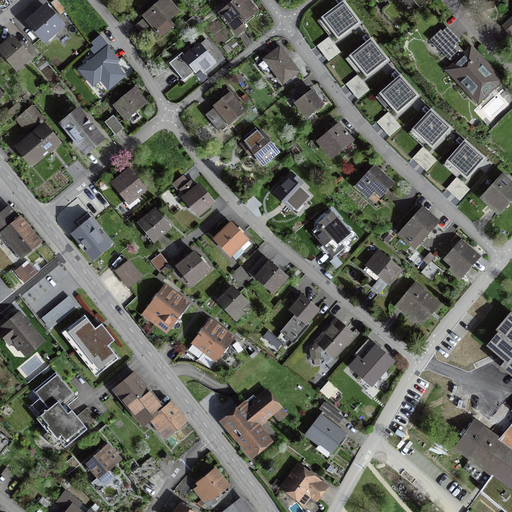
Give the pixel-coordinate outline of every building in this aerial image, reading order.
[(65,11),(56,0),(54,0),(50,3),(59,15),(65,11)] [(162,0),(144,16),(156,30),(177,13),(166,0),(162,0)] [(241,23),(255,12),(244,0),(237,0),(221,13),(233,28),(232,29),(236,35),(245,29),(241,23)] [(358,22),(344,3),(324,18),(338,37),(355,25),(358,22)] [(61,26),(45,8),(28,23),(44,41),(61,26)] [(457,42),(445,30),(432,42),(444,54),(451,48),(458,55),(459,54),(462,57),(455,64),(455,65),(453,67),(463,77),(457,82),(471,96),(473,94),(480,100),(501,81),(484,62),(483,62),(480,65),(476,60),(477,58),(470,50),(465,54),(455,44),(457,42)] [(12,37),(0,47),(0,52),(16,71),(30,58),(12,37)] [(372,41),(352,57),(367,75),(383,62),(387,59),(372,41)] [(207,69),(214,63),(200,46),(185,58),(182,54),(169,64),(183,81),(203,65),(207,69)] [(297,72),(279,49),(264,60),(282,83),(297,72)] [(113,71),(118,66),(107,53),(81,75),(92,88),(103,79),(111,88),(121,80),(113,71)] [(401,78),(382,94),(398,112),(414,98),(417,96),(401,78)] [(126,118),(143,104),(133,91),(116,105),(126,118)] [(321,105),(311,92),(296,104),(306,117),(321,105)] [(242,112),(229,96),(215,107),(228,123),(242,112)] [(29,108),(21,115),(31,127),(39,120),(29,108)] [(73,137),(85,152),(101,139),(89,124),(83,129),(80,125),(85,120),(79,112),(63,125),(73,137)] [(431,112),(415,130),(432,146),(447,131),(449,128),(431,112)] [(104,123),(114,134),(122,128),(113,116),(104,123)] [(36,134),(20,147),(33,162),(56,143),(41,125),(33,131),(36,134)] [(338,126),(319,142),(331,157),(350,141),(338,126)] [(252,136),(244,143),(262,164),(277,152),(261,133),(255,139),(252,136)] [(465,143),(449,162),(466,177),(481,160),(483,158),(465,143)] [(363,176),(353,186),(366,199),(376,190),(382,195),(394,184),(375,165),(363,176)] [(144,190),(128,171),(113,184),(119,191),(117,193),(124,202),(133,195),(135,197),(144,190)] [(283,182),(284,183),(274,194),(288,208),(296,199),(298,201),(306,193),(298,186),(301,183),(291,174),(283,182)] [(186,182),(182,176),(172,184),(176,190),(186,182)] [(511,186),(503,177),(482,198),(498,214),(511,200),(511,186)] [(197,214),(212,203),(199,187),(195,190),(194,188),(191,191),(192,192),(185,198),(197,214)] [(38,243),(9,208),(0,215),(0,236),(8,246),(9,246),(19,259),(38,243)] [(437,223),(422,209),(399,234),(414,248),(437,223)] [(155,211),(139,224),(152,241),(153,240),(154,241),(160,236),(159,235),(168,228),(155,211)] [(320,224),(324,228),(316,234),(333,253),(342,246),(338,242),(348,234),(331,214),(320,224)] [(95,216),(73,235),(93,259),(108,247),(95,232),(103,225),(95,216)] [(215,229),(220,234),(214,240),(229,256),(246,240),(225,218),(215,229)] [(116,238),(121,244),(129,237),(124,231),(116,238)] [(477,258),(460,243),(446,259),(463,274),(477,258)] [(379,252),(367,266),(388,285),(400,270),(379,252)] [(203,264),(194,253),(176,267),(190,284),(208,270),(203,264)] [(164,259),(160,254),(150,261),(155,267),(164,259)] [(272,293),(286,277),(262,256),(248,273),(254,280),(255,278),(272,293)] [(341,263),(335,257),(331,261),(336,267),(341,263)] [(169,265),(164,259),(155,267),(159,273),(169,265)] [(14,272),(24,284),(37,273),(27,261),(14,272)] [(128,262),(116,272),(128,287),(140,277),(128,262)] [(414,285),(399,304),(422,323),(437,305),(414,285)] [(154,301),(148,309),(159,317),(176,296),(164,287),(158,295),(156,294),(152,299),(154,301)] [(232,288),(218,302),(232,316),(246,302),(232,288)] [(50,327),(78,306),(70,296),(42,317),(50,327)] [(187,304),(176,296),(159,317),(170,326),(176,318),(178,319),(183,314),(181,312),(187,304)] [(306,322),(316,310),(302,297),(290,311),(296,315),(284,329),(296,339),(308,324),(306,322)] [(96,327),(85,312),(60,331),(96,378),(121,359),(112,346),(117,342),(102,322),(96,327)] [(41,341),(19,314),(0,330),(0,332),(8,342),(14,337),(20,345),(18,346),(25,355),(41,341)] [(511,316),(510,315),(486,345),(507,361),(503,366),(511,372),(511,316)] [(197,334),(199,335),(193,343),(204,352),(221,330),(210,321),(203,330),(201,328),(197,334)] [(333,357),(352,335),(336,321),(317,342),(333,357)] [(232,338),(221,330),(204,352),(203,354),(214,362),(222,352),(224,354),(228,348),(226,347),(232,338)] [(358,358),(351,366),(371,384),(391,361),(376,348),(370,354),(370,353),(365,359),(366,359),(363,362),(358,358)] [(59,404),(72,393),(55,373),(32,391),(40,400),(37,403),(43,411),(43,413),(36,419),(47,433),(50,431),(64,448),(87,430),(71,410),(67,413),(59,404)] [(162,409),(133,373),(113,390),(143,425),(151,419),(164,436),(166,434),(167,435),(183,422),(168,404),(162,409)] [(248,401),(224,421),(252,455),(268,442),(263,436),(256,428),(264,421),(263,419),(272,412),(278,420),(285,414),(267,392),(251,405),(248,401)] [(356,415),(360,409),(348,401),(344,407),(356,415)] [(319,409),(338,423),(343,418),(323,403),(319,409)] [(511,405),(501,420),(489,434),(473,423),(455,448),(456,448),(456,447),(493,474),(480,491),(504,511),(511,511),(511,488),(511,450),(509,449),(511,444),(511,405)] [(332,425),(331,427),(318,418),(306,435),(319,445),(317,448),(317,450),(325,457),(327,456),(330,453),(330,454),(345,435),(332,425)] [(0,454),(10,442),(0,434),(0,454)] [(98,477),(91,483),(98,491),(114,478),(108,470),(114,464),(109,459),(114,454),(107,446),(101,452),(100,451),(86,463),(98,477)] [(39,463),(22,449),(8,466),(25,480),(39,463)] [(167,465),(171,461),(166,455),(161,458),(167,465)] [(150,457),(139,467),(148,479),(160,469),(150,457)] [(127,477),(137,488),(148,479),(139,467),(127,477)] [(309,475),(298,467),(283,488),(301,502),(306,496),(308,497),(310,494),(316,499),(325,487),(309,475)] [(228,490),(228,487),(215,471),(203,480),(201,478),(196,481),(199,485),(193,490),(203,502),(208,497),(209,498),(217,492),(221,496),(228,490)] [(66,511),(65,511),(80,511),(77,509),(81,505),(65,492),(56,503),(66,511)]
